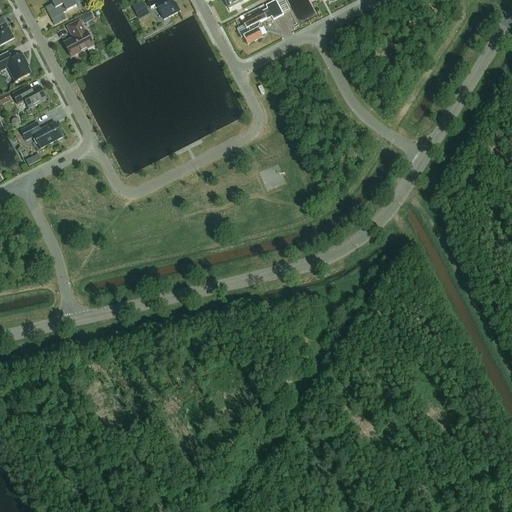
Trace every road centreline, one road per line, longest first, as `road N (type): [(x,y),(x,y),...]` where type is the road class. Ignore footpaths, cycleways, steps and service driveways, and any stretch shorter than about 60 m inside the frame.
road 1 (tertiary): [(76,321),(326,260),(377,224),(423,159)]
road 2 (residential): [(95,145),(118,189),(142,191),(253,132),(259,117),(237,73)]
road 3 (residential): [(423,159),(360,115),(315,32)]
road 4 (tertiary): [(423,159),(511,18)]
road 5 (residential): [(95,145),(17,0)]
road 6 (residential): [(76,321),(22,185)]
